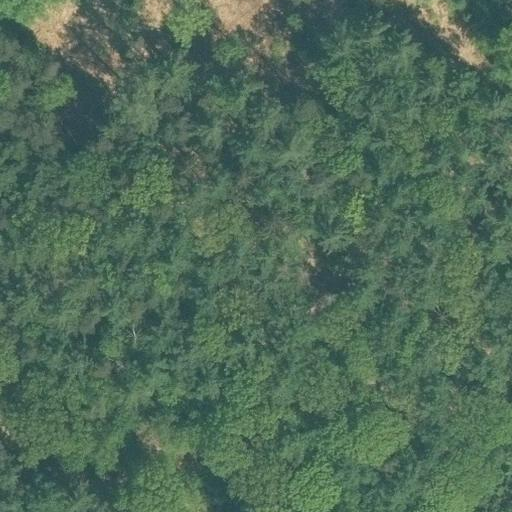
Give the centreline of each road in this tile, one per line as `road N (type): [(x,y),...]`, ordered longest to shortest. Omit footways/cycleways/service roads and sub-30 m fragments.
road 1 (track): [(152,426),(325,0)]
road 2 (track): [(348,501),(152,426)]
road 3 (track): [(152,426),(0,370)]
